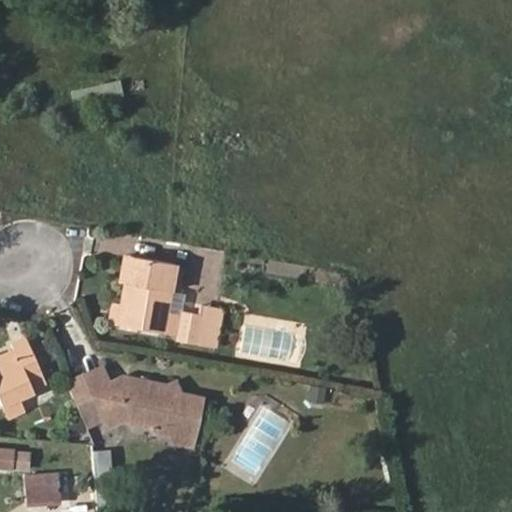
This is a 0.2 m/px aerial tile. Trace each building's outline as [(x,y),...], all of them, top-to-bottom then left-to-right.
[(124,262),(119,288),(124,289),(129,290),(134,264),(124,262)] [(129,290),(124,289),(116,333),(160,341),(173,271),(134,264),(129,290)] [(194,353),(199,322),(179,317),(173,349),(194,353)] [(11,352),(0,356),(0,406),(31,393),(30,389),(44,383),(25,337),(9,345),(11,352)] [(200,401),(182,397),(173,382),(166,385),(123,377),(107,383),(101,370),(67,385),(85,429),(102,421),(106,430),(123,422),(149,427),(150,433),(168,437),(172,446),(191,450),(200,401)] [(0,406),(0,407),(5,419),(37,403),(31,393),(0,406)] [(18,446),(17,465),(30,466),(32,447),(18,446)] [(0,465),(10,467),(11,449),(0,448),(0,465)] [(58,502),(56,477),(26,480),(28,505),(58,502)]
